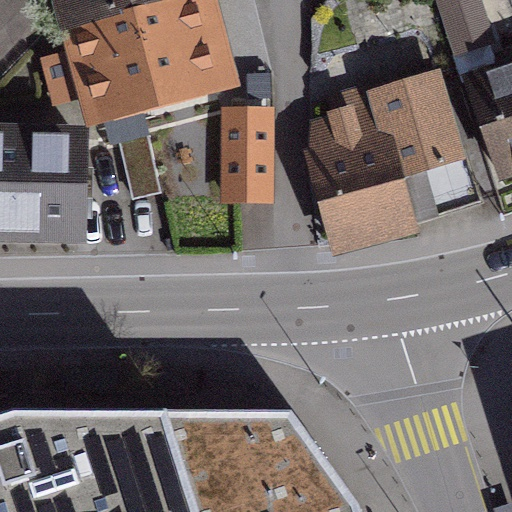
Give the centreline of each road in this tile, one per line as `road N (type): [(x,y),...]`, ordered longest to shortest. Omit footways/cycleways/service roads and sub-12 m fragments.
road 1 (residential): [(290,308),(303,0)]
road 2 (tertiary): [(290,308),(0,316)]
road 3 (residential): [(400,302),(466,511)]
